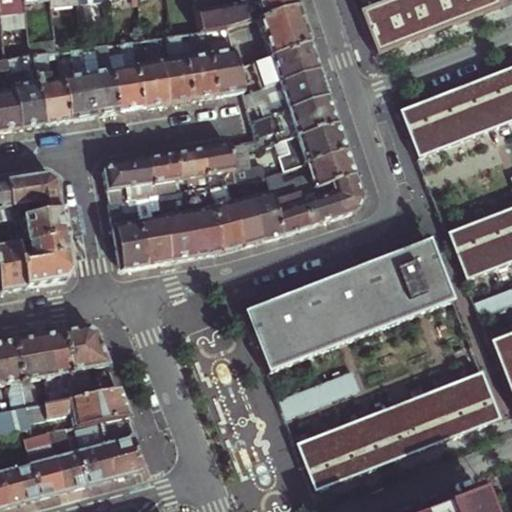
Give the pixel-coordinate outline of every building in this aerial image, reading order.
[(0,0),(0,30),(26,28),(23,5),(22,0),(0,0)] [(48,0),(49,7),(52,29),(63,28),(59,0),(48,0)] [(221,33),(218,11),(216,0),(192,0),(198,36),(205,35),(218,33),(221,33)] [(293,0),(262,0),(255,2),(261,20),(296,9),(294,4),(293,0)] [(373,52),(376,59),(404,48),(430,38),(454,29),(479,19),(502,10),(497,0),(394,0),(359,14),(373,52)] [(361,0),(362,8),(371,8),(370,0),(361,0)] [(242,8),(218,11),(221,33),(226,32),(244,26),(244,21),(242,8)] [(256,22),(248,25),(250,31),(259,28),(270,60),(309,47),(303,29),(296,9),(261,20),(256,22)] [(244,26),(248,25),(256,22),(255,17),(244,21),(244,26)] [(221,55),(209,57),(216,99),(232,97),(241,95),(240,92),(238,85),(235,72),(226,32),(221,33),(218,33),(220,40),(216,41),(217,51),(221,55)] [(218,33),(205,35),(209,57),(221,55),(217,51),(216,41),(220,40),(218,33)] [(197,59),(184,62),(191,104),(206,101),(216,99),(209,57),(205,35),(198,36),(193,37),(197,59)] [(191,104),(184,62),(182,46),(181,38),(176,39),(177,46),(157,50),(160,66),(166,107),(181,105),(191,104)] [(166,107),(160,66),(157,50),(156,42),(148,43),(150,52),(146,52),(146,57),(148,68),(135,69),(142,112),(157,109),(166,107)] [(140,44),(131,45),(132,50),(133,55),(134,60),(146,57),(146,52),(150,52),(148,43),(140,44)] [(262,91),(318,73),(315,63),(309,47),(270,60),(235,72),(238,85),(257,78),(262,91)] [(70,53),(72,64),(83,62),(82,56),(75,57),(74,53),(70,53)] [(55,55),(32,59),(43,128),(59,125),(68,124),(61,83),(51,85),(47,64),(58,63),(57,55),(55,55)] [(123,71),(110,73),(117,116),(131,113),(142,112),(135,69),(134,60),(133,55),(125,56),(121,57),(123,71)] [(117,116),(110,73),(108,58),(100,60),(97,60),(99,76),(85,78),(92,120),(105,118),(117,116)] [(12,90),(12,95),(18,132),(34,130),(43,128),(32,59),(29,59),(25,60),(26,66),(24,66),(24,72),(23,73),(25,88),(12,90)] [(18,132),(12,95),(0,96),(0,72),(9,71),(7,62),(3,63),(0,62),(0,135),(9,134),(18,132)] [(92,120),(85,78),(83,62),(72,64),(74,79),(61,81),(61,83),(68,124),(85,121),(92,120)] [(411,110),(398,115),(416,162),(511,123),(511,70),(498,76),(473,85),(449,95),(429,103),(411,110)] [(249,124),(327,98),(323,89),(318,73),(262,91),(247,96),(241,98),(249,124)] [(333,117),(327,98),(249,124),(254,142),(273,136),(276,146),(336,127),(333,117)] [(257,152),(254,143),(228,147),(235,185),(244,184),(249,183),(264,180),(288,172),(306,166),(345,153),(342,144),(336,127),(276,146),(257,152)] [(235,185),(228,147),(219,149),(201,152),(207,190),(223,187),(229,186),(235,185)] [(207,190),(201,152),(186,154),(174,156),(180,194),(183,194),(190,193),(207,190)] [(345,153),(306,166),(310,180),(304,181),(292,185),(294,190),(289,191),(291,199),(300,196),(310,193),(316,191),(322,189),(332,185),(353,178),(351,170),(345,153)] [(180,194),(174,156),(163,158),(146,161),(152,199),(158,198),(172,196),(176,195),(180,194)] [(102,175),(107,207),(133,202),(148,200),(152,199),(146,161),(131,164),(107,168),(102,175)] [(264,180),(269,196),(272,206),(291,199),(289,191),(294,190),(292,185),(288,172),(264,180)] [(40,218),(60,214),(54,183),(47,178),(43,178),(33,180),(38,204),(40,218)] [(329,198),(335,220),(343,218),(356,214),(362,202),(353,178),(332,185),(335,196),(329,198)] [(38,204),(33,180),(22,182),(5,185),(9,211),(24,208),(24,206),(38,204)] [(0,185),(0,224),(0,223),(0,211),(9,211),(5,185),(0,185)] [(207,190),(211,212),(219,255),(232,251),(241,249),(229,207),(225,194),(223,187),(207,190)] [(219,255),(211,212),(207,190),(190,193),(183,194),(195,260),(209,257),(219,255)] [(160,211),(162,219),(170,264),(184,262),(195,260),(183,194),(180,194),(176,195),(172,196),(158,198),(160,211)] [(269,196),(248,201),(260,244),(269,241),(281,238),(272,206),(269,196)] [(272,206),(281,238),(296,233),(309,229),(303,207),(300,196),(291,199),(272,206)] [(170,264),(162,219),(152,221),(150,212),(160,211),(158,198),(152,199),(148,200),(133,202),(145,269),(157,267),(170,264)] [(319,201),(303,207),(309,229),(323,224),(335,220),(329,198),(319,201)] [(248,201),(229,207),(241,249),(253,246),(260,244),(248,201)] [(133,202),(107,207),(119,269),(124,273),(134,271),(145,269),(133,202)] [(30,212),(31,219),(40,218),(38,204),(24,206),(24,208),(25,213),(30,212)] [(24,208),(9,211),(11,222),(13,222),(21,221),(20,215),(25,214),(25,213),(24,208)] [(0,211),(0,223),(0,224),(7,223),(11,222),(9,211),(0,211)] [(511,211),(447,237),(466,284),(511,265),(511,211)] [(24,246),(64,239),(61,222),(60,214),(40,218),(31,219),(26,220),(21,221),(24,246)] [(24,246),(21,221),(13,222),(14,228),(8,229),(12,248),(16,247),(24,246)] [(16,247),(24,291),(47,287),(64,284),(70,274),(64,239),(24,246),(16,247)] [(284,300),(244,316),(268,378),(454,306),(430,243),(397,256),(341,278),(284,300)] [(0,294),(11,293),(24,291),(16,247),(12,248),(0,249),(0,294)] [(77,332),(62,334),(74,401),(91,398),(86,372),(107,368),(95,335),(85,330),(77,332)] [(52,336),(37,339),(44,381),(60,378),(57,384),(61,404),(74,401),(62,334),(52,336)] [(511,337),(489,346),(511,406),(511,337)] [(26,340),(12,343),(24,411),(38,408),(35,388),(30,384),(44,381),(37,339),(26,340)] [(24,411),(12,343),(2,345),(0,345),(0,388),(9,387),(7,395),(10,414),(22,411),(24,411)] [(352,376),(279,404),(286,422),(359,394),(352,376)] [(495,425),(499,423),(481,376),(296,449),(314,495),(326,491),(351,481),(377,471),(406,459),(436,448),(468,435),(495,425)] [(74,430),(98,425),(127,419),(123,408),(117,393),(91,398),(74,401),(61,404),(49,406),(38,408),(24,411),(22,411),(28,427),(67,418),(71,414),(74,430)] [(28,427),(22,411),(10,414),(0,415),(0,438),(29,430),(28,427)] [(71,430),(77,454),(86,488),(105,483),(113,481),(103,447),(98,425),(74,430),(71,430)] [(55,496),(62,494),(53,461),(46,435),(22,440),(29,467),(38,501),(55,496)] [(103,447),(113,481),(129,476),(140,473),(131,439),(103,447)] [(53,461),(62,494),(78,490),(86,488),(77,454),(53,461)] [(38,501),(29,467),(0,475),(0,490),(5,510),(23,505),(38,501)] [(483,511),(478,498),(442,511),(483,511)]
